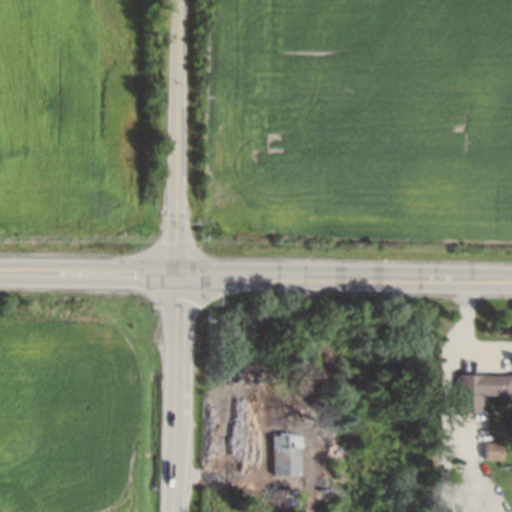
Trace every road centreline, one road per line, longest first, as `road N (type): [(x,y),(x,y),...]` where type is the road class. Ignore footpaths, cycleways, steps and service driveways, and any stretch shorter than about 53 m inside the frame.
road 1 (tertiary): [(182,0),(171,511)]
road 2 (primary): [(177,276),(511,280)]
road 3 (primary): [(0,273),(177,276)]
